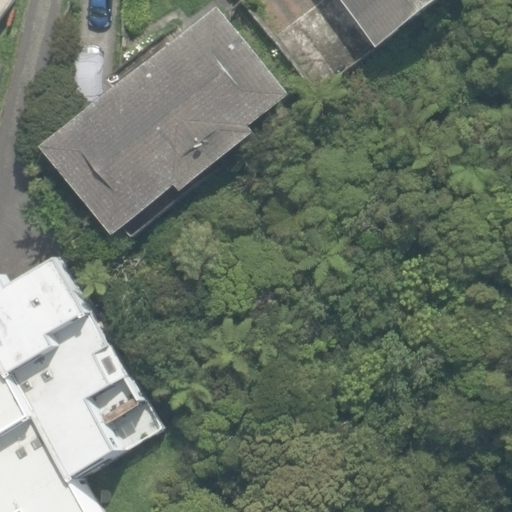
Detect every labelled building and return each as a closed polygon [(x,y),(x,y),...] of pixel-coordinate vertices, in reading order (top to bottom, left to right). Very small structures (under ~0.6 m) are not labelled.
[(0,0),(0,15),(11,0),(0,0)] [(351,0),(388,49),(452,0),(351,0)] [(54,148),(126,235),(187,184),(192,191),(263,133),(258,127),(295,96),(223,8),(54,148)] [(0,281),(0,339),(87,478),(135,447),(117,417),(149,397),(63,260),(18,289),(10,276),(0,281)] [(108,511),(87,478),(0,339),(0,511),(108,511)]
